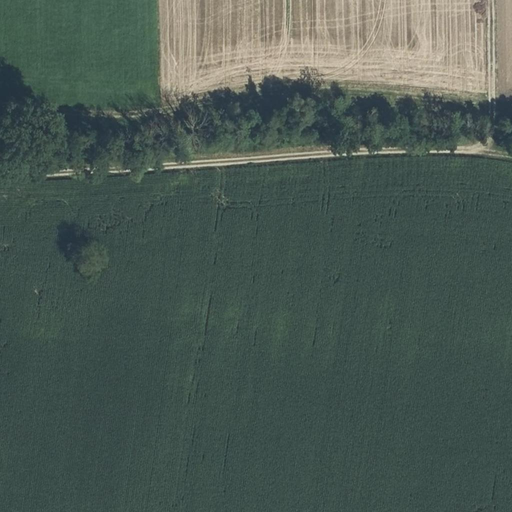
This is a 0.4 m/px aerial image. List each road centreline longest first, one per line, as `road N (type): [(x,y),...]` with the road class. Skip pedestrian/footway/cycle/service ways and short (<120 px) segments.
road 1 (track): [(0,177),(483,153)]
road 2 (track): [(491,0),(493,97),(483,153)]
